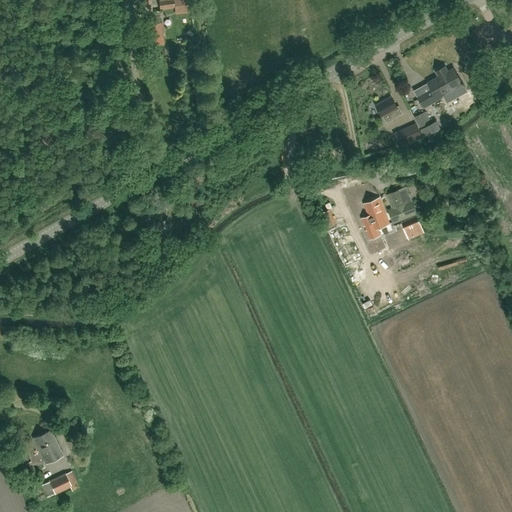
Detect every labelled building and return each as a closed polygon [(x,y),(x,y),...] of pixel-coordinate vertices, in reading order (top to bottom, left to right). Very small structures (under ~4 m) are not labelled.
[(143,11),(152,11),(149,0),(136,0),(137,4),(142,3),(143,11)] [(158,0),(159,1),(160,9),(192,5),(192,2),(195,1),(195,0),(158,0)] [(154,11),(155,16),(146,17),(146,25),(144,25),(146,45),(164,43),(162,23),(160,23),(159,15),(160,15),(160,11),(154,11)] [(166,19),(167,27),(174,26),(174,19),(166,19)] [(443,95),(463,84),(454,68),(448,71),(444,66),(435,71),(439,76),(428,82),(431,89),(418,96),(424,107),(444,96),(443,95)] [(389,121),(403,113),(398,106),(397,107),(391,97),(376,105),(382,116),(385,114),(389,121)] [(430,125),(425,114),(416,118),(425,136),(440,129),(437,122),(430,125)] [(423,137),(417,124),(394,134),(400,147),(423,137)] [(279,136),(284,134),(280,127),(276,129),(279,136)] [(426,171),(421,157),(404,162),(404,163),(393,167),(396,176),(407,173),(408,176),(426,171)] [(492,174),(481,180),(484,185),(494,179),(492,174)] [(417,214),(412,201),(406,187),(387,195),(392,208),(389,210),(394,223),(417,214)] [(497,198),(505,198),(505,190),(496,190),(497,198)] [(369,216),(362,219),(365,226),(366,225),(368,230),(366,230),(370,239),(381,235),(378,228),(389,223),(380,198),(365,204),(369,216)] [(330,208),(319,214),(327,230),(338,225),(330,208)] [(402,223),(410,239),(424,233),(417,216),(402,223)] [(346,223),(328,231),(345,267),(363,259),(346,223)] [(410,247),(407,239),(387,249),(390,256),(410,247)] [(45,464),(63,456),(51,430),(33,438),(45,464)] [(31,476),(37,473),(31,461),(25,464),(31,476)] [(72,491),(79,487),(72,471),(66,474),(65,473),(49,480),(49,481),(40,486),(46,498),(55,494),(70,487),(72,491)]
